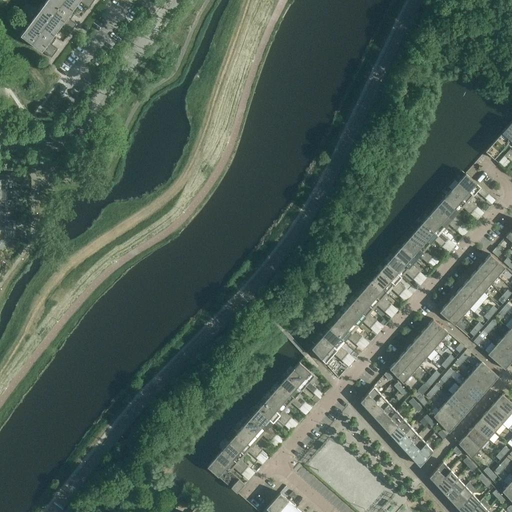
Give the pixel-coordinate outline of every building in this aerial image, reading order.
[(71,13),(79,1),(78,0),(47,0),(40,10),(61,26),(70,33),(77,24),(69,18),(72,14),(71,13)] [(52,38),(61,26),(40,10),(21,35),(51,58),(58,49),(51,43),(54,39),(52,38)] [(507,144),(511,137),(511,121),(498,136),(503,141),(501,142),(500,141),(494,148),(490,145),(485,151),(494,159),(507,144)] [(488,193),(466,174),(465,173),(458,182),(473,195),(477,191),(484,197),(488,193)] [(469,200),(473,195),(458,182),(451,190),(473,210),(477,206),(469,200)] [(473,210),(451,190),(444,198),(459,212),(463,207),(470,214),(473,210)] [(455,216),(459,212),(444,198),(437,206),(459,226),(462,222),(455,216)] [(459,226),(437,206),(429,214),(445,228),(449,223),(456,230),(459,226)] [(441,232),(445,228),(429,214),(422,222),(445,242),(448,239),(441,232)] [(445,242),(422,222),(415,231),(430,244),(434,240),(441,246),(445,242)] [(426,248),(430,244),(415,231),(408,239),(430,259),(434,255),(426,248)] [(430,259),(408,239),(401,247),(416,260),(420,256),(427,262),(430,259)] [(412,265),(416,260),(401,247),(394,255),(416,275),(419,271),(412,265)] [(501,252),(496,247),(492,251),(498,257),(501,252)] [(505,267),(490,254),(482,263),(483,264),(483,263),(498,276),(505,267)] [(416,275),(394,255),(386,263),(402,277),(405,272),(413,279),(416,275)] [(511,262),(511,261),(507,257),(503,262),(509,266),(511,262)] [(398,281),(402,277),(386,263),(379,271),(402,291),(405,287),(398,281)] [(498,276),(483,263),(483,264),(482,263),(475,271),(476,272),(476,271),(491,284),(498,276)] [(402,291),(379,271),(372,279),(387,293),(391,288),(398,295),(402,291)] [(491,284),(476,271),(476,272),(475,271),(468,279),(469,280),(469,279),(484,292),(491,284)] [(384,297),(387,293),(372,279),(365,287),(387,307),(391,303),(384,297)] [(484,292),(469,279),(469,280),(468,279),(461,287),(462,288),(462,287),(477,300),(484,292)] [(387,307),(365,287),(358,296),(373,309),(377,305),(384,311),(387,307)] [(406,300),(413,293),(406,287),(400,294),(406,300)] [(477,300),(462,287),(462,288),(461,287),(454,295),(454,296),(455,295),(469,308),(477,300)] [(507,298),(511,293),(507,289),(503,295),(507,298)] [(469,308),(455,295),(454,296),(454,295),(446,303),(447,304),(448,304),(462,316),(469,308)] [(502,304),(507,298),(503,295),(498,300),(502,304)] [(369,314),(373,309),(358,296),(350,304),(373,324),(376,320),(369,314)] [(462,316),(448,304),(447,304),(446,303),(439,311),(455,325),(462,316)] [(506,312),(511,307),(507,303),(502,308),(506,312)] [(373,324),(350,304),(343,312),(359,325),(362,321),(370,327),(373,324)] [(493,315),(497,309),(493,306),(489,311),(493,315)] [(502,317),(506,312),(502,308),(498,314),(502,317)] [(488,320),(493,315),(489,311),(484,316),(488,320)] [(355,330),(359,325),(343,312),(336,320),(359,340),(362,336),(355,330)] [(378,333),(384,325),(377,319),(371,327),(378,333)] [(448,332),(433,319),(426,327),(427,327),(426,328),(441,341),(448,332)] [(492,328),(497,323),(492,319),(488,325),(492,328)] [(359,340),(336,320),(329,328),(344,342),(348,337),(355,344),(359,340)] [(478,331),(483,326),(479,322),(474,327),(478,331)] [(487,334),(492,328),(488,325),(483,330),(487,334)] [(441,341),(426,328),(427,327),(426,327),(419,335),(420,336),(419,336),(434,349),(441,341)] [(474,336),(478,331),(474,327),(470,332),(474,336)] [(341,346),(344,342),(329,328),(322,336),(344,356),(348,352),(341,346)] [(511,331),(510,329),(502,337),(511,345),(511,331)] [(434,349),(419,336),(420,336),(419,335),(414,340),(411,343),(412,344),(426,357),(434,349)] [(344,356),(322,336),(311,348),(322,359),(327,365),(333,360),(330,358),(334,354),(341,360),(344,356)] [(477,345),(482,339),(478,336),(473,341),(477,345)] [(511,345),(502,337),(495,345),(511,360),(511,359),(511,345)] [(426,357),(412,344),(411,343),(404,351),(405,352),(419,365),(426,357)] [(459,352),(465,347),(460,343),(455,349),(459,352)] [(511,360),(495,345),(488,354),(505,369),(511,361),(511,359),(511,360)] [(419,365),(405,352),(404,351),(397,359),(398,360),(412,373),(419,365)] [(464,361),(468,355),(464,352),(459,357),(464,361)] [(450,363),(454,358),(450,354),(446,359),(450,363)] [(459,366),(464,361),(459,357),(455,362),(459,366)] [(412,373),(398,360),(397,359),(389,368),(403,383),(412,373)] [(445,368),(450,363),(446,359),(441,365),(445,368)] [(498,376),(481,361),(474,370),(490,384),(491,384),(498,376)] [(316,388),(294,368),(286,377),(302,390),(305,386),(313,392),(316,388)] [(449,377),(454,372),(450,368),(445,373),(449,377)] [(393,376),(387,370),(384,374),(389,380),(393,376)] [(436,379),(440,374),(436,370),(431,376),(436,379)] [(490,384),(474,370),(467,378),(483,392),(484,393),(491,384),(490,384)] [(445,382),(449,377),(445,373),(440,378),(445,382)] [(431,385),(436,379),(431,376),(427,381),(431,385)] [(298,394),(302,390),(286,377),(279,385),(302,404),(305,401),(298,394)] [(483,392),(467,378),(460,386),(476,400),(477,401),(484,393),(483,392)] [(403,387),(398,382),(394,385),(399,391),(403,387)] [(435,393),(440,388),(435,384),(431,389),(435,393)] [(302,404),(279,385),(272,393),(287,406),(291,402),(298,408),(302,404)] [(368,410),(381,394),(374,386),(360,401),(368,410)] [(476,400),(460,386),(452,394),(469,408),(470,409),(477,401),(476,400)] [(407,392),(403,387),(399,391),(403,396),(407,392)] [(430,398),(435,393),(431,389),(426,395),(430,398)] [(423,396),(422,395),(418,391),(414,395),(419,400),(423,396)] [(284,411),(287,406),(272,393),(265,401),(287,421),(291,417),(284,411)] [(375,418),(389,402),(381,394),(368,410),(375,418)] [(469,408),(452,394),(445,402),(461,416),(462,416),(463,417),(470,409),(469,408)] [(511,411),(511,402),(502,394),(495,402),(496,403),(495,403),(509,415),(511,411)] [(428,402),(424,397),(423,396),(419,400),(424,405),(428,402)] [(417,403),(413,398),(408,401),(413,407),(417,403)] [(287,421),(265,401),(258,409),(273,423),(277,418),(284,424),(287,421)] [(383,426),(396,410),(389,402),(375,418),(383,426)] [(461,416),(445,402),(439,409),(456,425),(463,417),(462,416),(461,416)] [(509,415),(495,403),(496,403),(495,402),(488,410),(489,411),(488,411),(502,423),(509,415)] [(422,408),(417,403),(413,407),(418,412),(422,408)] [(269,427),(273,423),(258,409),(250,417),(273,437),(276,433),(269,427)] [(456,425),(439,409),(433,416),(449,433),(456,425)] [(390,434),(403,418),(396,410),(383,426),(390,434)] [(502,423),(488,411),(489,411),(488,410),(480,418),(481,419),(495,432),(502,423)] [(432,419),(427,414),(423,417),(428,423),(432,419)] [(285,424),(292,430),(299,422),(292,416),(285,424)] [(273,437),(250,417),(243,425),(259,439),(262,435),(270,441),(273,437)] [(397,442),(411,426),(403,418),(390,434),(397,442)] [(495,432),(481,419),(480,418),(473,426),(474,427),(488,440),(495,432)] [(437,424),(432,419),(428,423),(432,428),(437,424)] [(255,443),(259,439),(243,425),(236,433),(259,453),(262,450),(255,443)] [(405,450),(418,434),(411,426),(397,442),(405,450)] [(488,440),(474,427),(473,426),(466,435),(481,448),(488,440)] [(447,435),(442,429),(437,433),(443,439),(447,435)] [(259,453),(236,433),(229,442),(244,455),(248,451),(255,457),(259,453)] [(412,458),(425,442),(418,434),(405,450),(412,458)] [(481,448),(466,435),(458,443),(472,458),(481,448)] [(240,459),(244,455),(229,442),(222,450),(244,470),(248,466),(240,459)] [(420,466),(433,451),(425,442),(412,458),(420,466)] [(462,452),(456,445),(453,450),(458,456),(462,452)] [(505,455),(509,449),(505,446),(500,451),(505,455)] [(244,470),(222,450),(215,458),(230,471),(234,467),(241,473),(244,470)] [(500,460),(505,455),(500,451),(496,456),(500,460)] [(472,462),(467,457),(463,461),(467,466),(472,462)] [(222,480),(227,475),(228,476),(227,478),(234,484),(231,487),(237,493),(245,484),(230,471),(215,458),(207,466),(222,480)] [(504,468),(509,463),(504,459),(500,465),(504,468)] [(437,485),(450,469),(443,461),(429,476),(437,485)] [(476,467),(472,462),(467,466),(472,471),(476,467)] [(499,474),(504,468),(500,465),(495,470),(499,474)] [(492,472),(491,470),(487,466),(483,470),(488,475),(492,472)] [(444,493),(458,477),(450,469),(437,485),(444,493)] [(497,477),(493,472),(492,472),(488,475),(493,480),(497,477)] [(486,478),(485,477),(482,473),(477,477),(482,482),(486,478)] [(451,501),(465,485),(458,477),(444,493),(451,501)] [(491,483),(486,478),(482,482),(487,487),(491,483)] [(459,509),(472,493),(465,485),(451,501),(459,509)] [(511,488),(508,485),(502,491),(511,501),(511,488)] [(501,494),(496,489),(492,493),(497,498),(501,494)] [(271,511),(277,511),(288,500),(280,492),(266,508),(271,511)] [(461,511),(470,511),(480,501),(472,493),(459,509),(461,511)] [(506,499),(501,494),(497,498),(501,503),(506,499)] [(291,511),(296,507),(288,500),(277,511),(291,511)] [(484,511),(487,509),(480,501),(470,511),(484,511)]
